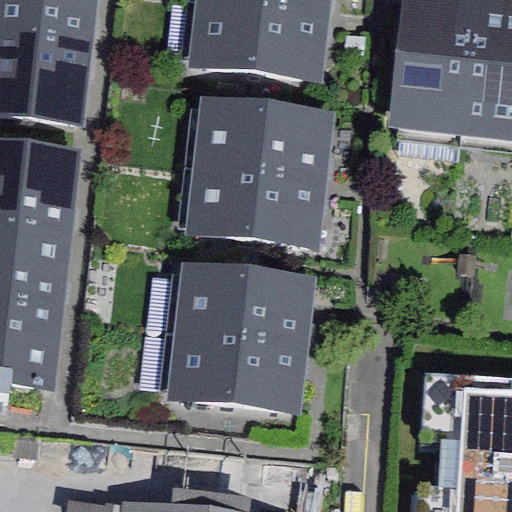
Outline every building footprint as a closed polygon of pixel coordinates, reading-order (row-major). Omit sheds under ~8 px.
[(103,0),(0,0),(0,49),(97,59),(103,0)] [(340,0),(204,0),(203,13),(338,27),(340,0)] [(402,145),(468,150),(480,12),(413,6),(402,145)] [(511,14),(480,12),(468,150),(511,153),(511,14)] [(338,27),(203,13),(195,85),(330,99),(338,27)] [(97,59),(0,49),(0,132),(89,142),(97,59)] [(204,115),(197,182),(332,196),(339,129),(204,115)] [(0,235),(77,245),(85,168),(0,158),(0,235)] [(332,196),(197,182),(190,252),(324,267),(332,196)] [(0,311),(68,319),(77,245),(0,235),(0,311)] [(186,280),(180,342),(314,360),(321,294),(186,280)] [(0,396),(59,403),(68,319),(0,311),(0,396)] [(314,360),(180,342),(172,418),(306,431),(314,360)] [(511,511),(511,382),(471,381),(466,511),(511,511)]
